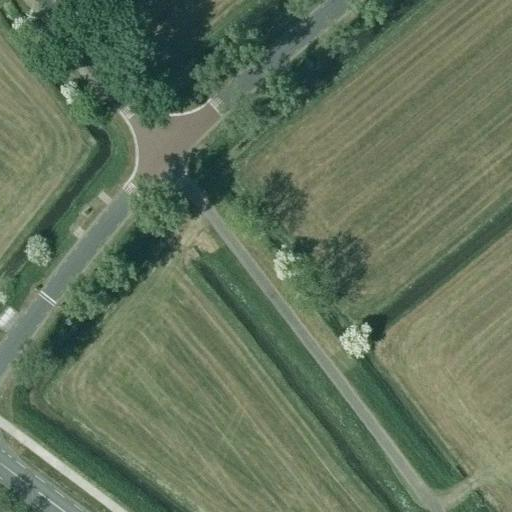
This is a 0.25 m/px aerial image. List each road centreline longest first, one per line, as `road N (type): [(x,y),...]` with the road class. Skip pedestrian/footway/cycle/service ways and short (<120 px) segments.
road 1 (unclassified): [(434,511),(160,154)]
road 2 (tertiary): [(0,369),(160,154)]
road 3 (tertiary): [(160,154),(349,0)]
road 4 (unclassified): [(160,154),(41,0)]
